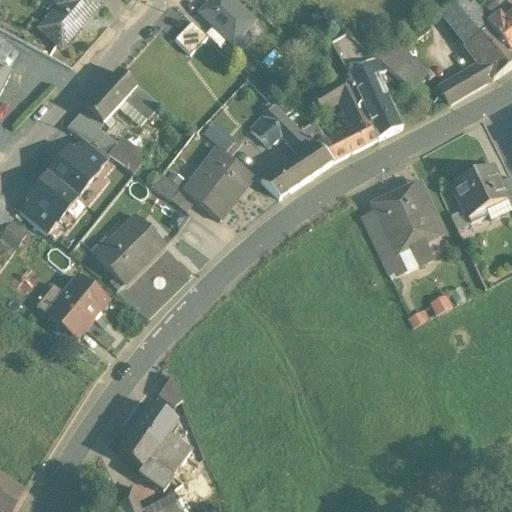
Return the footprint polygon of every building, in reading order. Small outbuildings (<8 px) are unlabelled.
[(92,0),(61,0),(65,3),(39,33),(61,53),(101,8),(96,3),(92,0)] [(226,0),(216,0),(200,17),(232,48),(253,26),(226,0)] [(479,17),(465,0),(456,0),(438,13),(465,48),(488,29),(479,17)] [(511,16),(507,21),(494,5),(479,17),(488,29),(510,56),(511,53),(511,16)] [(398,41),(404,51),(431,32),(425,23),(398,41)] [(207,41),(192,25),(183,34),(199,49),(207,41)] [(488,29),(465,48),(480,67),(492,82),(511,68),(511,59),(510,56),(488,29)] [(199,49),(183,34),(174,45),(190,59),(199,49)] [(371,60),(346,38),(330,47),(348,79),(348,78),(375,63),(371,60)] [(423,80),(391,46),(371,60),(375,63),(386,74),(404,89),(409,93),(416,86),(423,80)] [(0,95),(1,96),(10,78),(8,77),(17,60),(0,51),(0,95)] [(386,98),(377,79),(386,74),(375,63),(348,78),(369,123),(378,143),(401,131),(386,98)] [(480,67),(437,91),(449,107),(492,82),(480,67)] [(386,74),(377,79),(386,98),(404,89),(386,74)] [(136,92),(118,76),(84,113),(102,129),(124,105),(136,92)] [(348,79),(327,90),(336,105),(339,103),(355,94),(348,78),(348,79)] [(416,86),(409,93),(419,103),(426,95),(416,86)] [(336,105),(327,90),(313,99),(321,114),(336,105)] [(159,111),(136,92),(124,105),(148,124),(159,111)] [(369,123),(355,94),(339,103),(352,131),(353,131),(369,123)] [(293,126),(273,107),(228,158),(243,171),(281,139),(293,126)] [(96,135),(76,121),(66,133),(83,145),(86,147),(96,135)] [(325,144),(314,125),(301,134),(315,149),(332,165),(378,143),(369,123),(353,131),(352,131),(325,144)] [(301,134),(293,126),(281,139),(300,159),(315,149),(301,134)] [(220,147),(225,137),(209,128),(204,138),(220,147)] [(115,148),(96,135),(86,147),(106,161),(115,148)] [(146,160),(120,142),(115,148),(106,161),(109,163),(133,179),(146,160)] [(71,159),(96,179),(109,163),(106,161),(86,147),(83,145),(71,159)] [(300,159),(261,186),(278,201),(332,165),(315,149),(300,159)] [(253,181),(217,153),(183,196),(219,224),(253,181)] [(76,203),(96,179),(71,159),(69,156),(49,181),(76,203)] [(491,170),(451,188),(463,213),(470,227),(487,219),(485,214),(506,204),(507,203),(499,187),(491,170)] [(150,191),(170,205),(179,192),(161,178),(150,191)] [(56,227),(76,203),(49,181),(29,205),(30,205),(56,227)] [(511,184),(510,181),(499,187),(507,203),(506,204),(509,209),(511,207),(511,184)] [(414,189),(372,209),(389,245),(396,260),(398,259),(438,240),(414,189)] [(46,240),(56,227),(30,205),(19,218),(46,240)] [(463,213),(450,219),(457,233),(470,227),(463,213)] [(136,220),(95,260),(123,288),(164,248),(136,220)] [(1,238),(17,250),(25,238),(9,226),(1,238)] [(389,245),(375,252),(387,279),(404,271),(398,259),(396,260),(389,245)] [(0,257),(0,269),(3,272),(9,264),(0,257)] [(107,305),(77,281),(46,319),(76,343),(107,305)] [(447,298),(430,305),(434,317),(452,310),(447,298)] [(176,393),(171,379),(158,398),(174,409),(176,393)] [(152,407),(134,433),(158,451),(165,442),(176,425),(152,407)] [(158,451),(134,433),(118,455),(142,472),(138,477),(163,494),(172,481),(149,464),(158,451)] [(158,451),(149,464),(172,481),(181,468),(191,475),(197,466),(188,458),(191,454),(179,446),(176,449),(171,446),(165,442),(158,451)] [(201,474),(173,493),(179,502),(185,511),(213,493),(201,474)] [(0,511),(14,511),(25,494),(0,477),(0,511)] [(139,511),(131,489),(119,506),(121,511),(139,511)] [(185,511),(179,502),(160,511),(185,511)]
